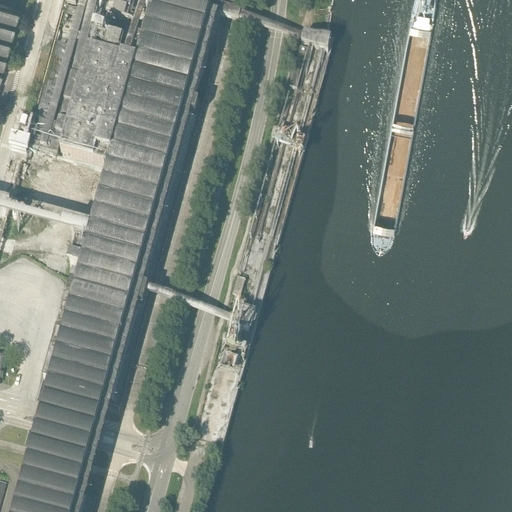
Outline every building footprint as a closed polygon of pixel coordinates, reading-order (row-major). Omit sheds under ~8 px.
[(23,0),(22,6),(32,8),(34,0),(23,0)] [(80,9),(92,12),(95,0),(64,0),(63,4),(76,8),(77,2),(82,3),(80,9)] [(0,67),(16,8),(0,3),(0,67)] [(155,3),(137,72),(108,174),(42,420),(16,511),(90,511),(110,440),(149,301),(150,295),(206,93),(200,91),(218,21),(210,19),(210,18),(155,3)] [(110,3),(106,22),(130,26),(133,8),(110,3)] [(62,31),(74,34),(80,13),(68,10),(62,31)] [(293,77),(300,79),(308,51),(300,49),(293,77)] [(30,153),(31,153),(108,174),(137,72),(58,50),(57,54),(52,53),(50,59),(56,60),(38,127),(30,153)] [(31,153),(30,153),(38,127),(22,122),(15,146),(13,145),(10,156),(29,161),(31,153)] [(15,177),(24,180),(27,167),(18,165),(15,177)] [(23,192),(17,190),(13,203),(20,205),(23,192)] [(54,244),(63,247),(65,242),(55,239),(54,244)] [(239,278),(234,294),(242,296),(246,280),(239,278)] [(227,316),(150,295),(149,301),(226,322),(227,316)] [(229,334),(241,337),(243,329),(231,326),(229,334)] [(0,481),(0,511),(7,511),(8,511),(11,511),(18,486),(0,481)]
